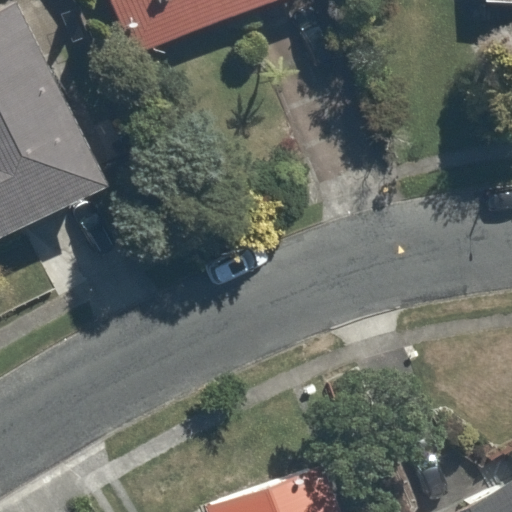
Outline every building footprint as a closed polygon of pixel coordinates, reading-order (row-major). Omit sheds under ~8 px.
[(52,0),(10,0),(0,5),(0,243),(116,184),(60,74),(84,62),(52,0)] [(105,0),(133,61),(271,0),(105,0)] [(511,0),(476,0),(476,7),(511,8),(511,0)] [(338,511),(324,472),(214,511),(338,511)] [(511,511),(511,477),(443,511),(511,511)]
